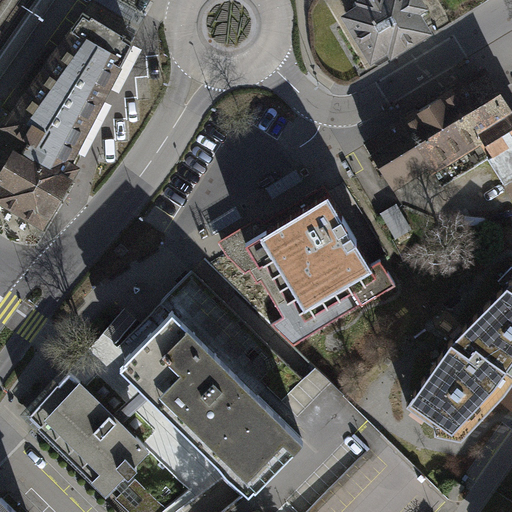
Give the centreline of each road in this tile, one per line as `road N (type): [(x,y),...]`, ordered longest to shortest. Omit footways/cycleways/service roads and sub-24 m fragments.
road 1 (tertiary): [(0,342),(148,165),(205,69)]
road 2 (residential): [(382,96),(511,17)]
road 3 (residential): [(269,60),(326,108),(348,111),(382,96)]
